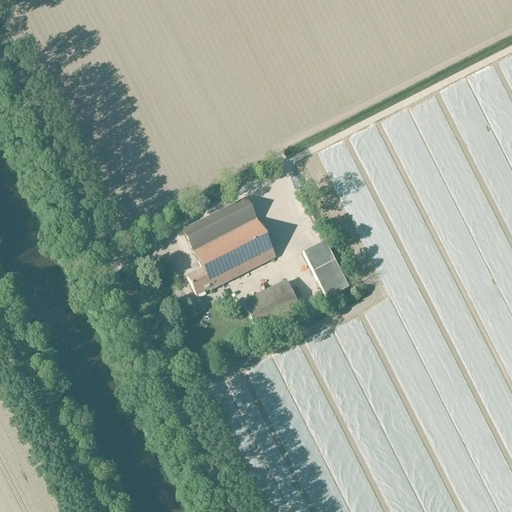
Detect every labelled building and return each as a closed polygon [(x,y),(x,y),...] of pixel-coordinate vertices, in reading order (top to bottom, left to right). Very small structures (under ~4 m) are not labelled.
[(314,191),(346,253),(391,229),(359,168),(314,191)] [(278,199),(291,242),(305,237),(293,195),(278,199)] [(186,279),(195,296),(210,289),(211,291),(274,258),(245,201),(183,233),(192,254),(201,272),(186,279)] [(334,264),(324,244),(302,255),(312,275),(334,264)] [(347,290),(334,264),(312,275),(325,302),(347,290)] [(242,305),(258,335),(301,313),(286,282),(242,305)]
